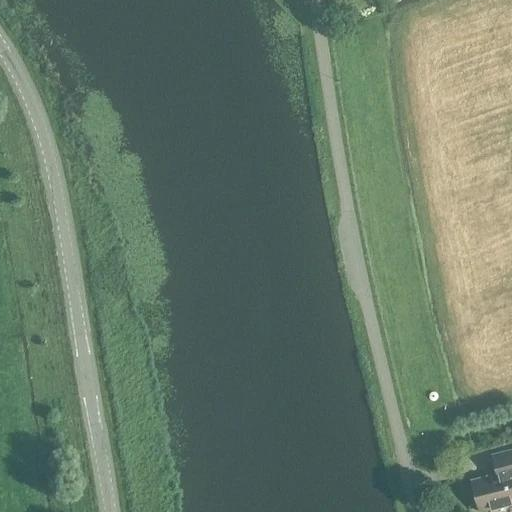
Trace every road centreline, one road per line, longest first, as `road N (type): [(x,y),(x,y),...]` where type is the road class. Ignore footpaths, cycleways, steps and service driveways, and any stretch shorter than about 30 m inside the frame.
road 1 (unclassified): [(415,511),(359,271),(314,0)]
road 2 (tertiary): [(110,511),(45,143),(0,48)]
